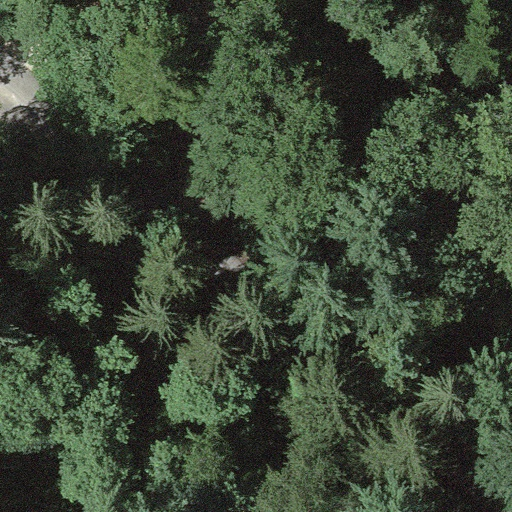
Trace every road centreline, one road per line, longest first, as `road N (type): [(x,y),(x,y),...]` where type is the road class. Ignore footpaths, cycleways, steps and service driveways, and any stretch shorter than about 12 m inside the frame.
road 1 (unclassified): [(0,89),(225,255),(511,503)]
road 2 (track): [(225,255),(214,0)]
road 3 (track): [(5,95),(127,0)]
